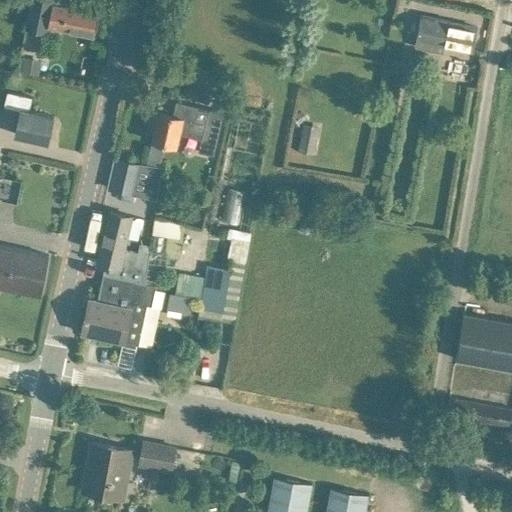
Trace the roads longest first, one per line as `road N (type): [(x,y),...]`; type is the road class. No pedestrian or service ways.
road 1 (unclassified): [(419,448),(435,412),(503,0)]
road 2 (tertiary): [(50,378),(134,0)]
road 3 (unclassified): [(419,448),(50,378)]
road 4 (tertiary): [(24,511),(50,378)]
